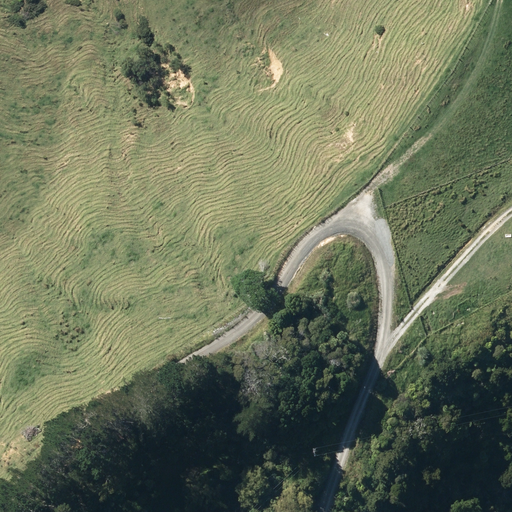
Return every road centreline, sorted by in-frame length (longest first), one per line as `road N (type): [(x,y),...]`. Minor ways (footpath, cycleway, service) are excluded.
road 1 (unclassified): [(6,511),(85,430),(234,323),(325,226),(354,226),(380,253),(381,319),(369,360)]
road 2 (unclassified): [(511,214),(369,360)]
road 3 (unclassified): [(369,360),(323,511)]
